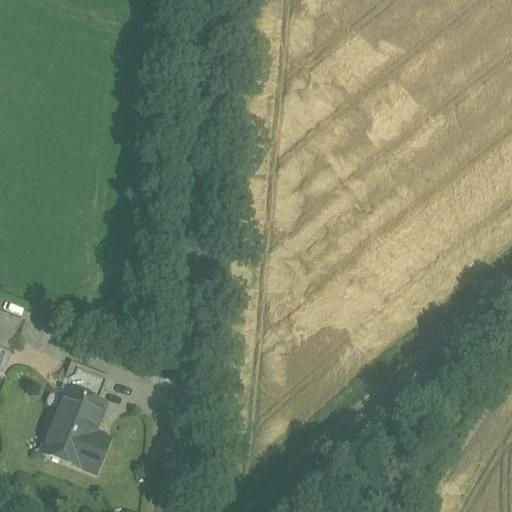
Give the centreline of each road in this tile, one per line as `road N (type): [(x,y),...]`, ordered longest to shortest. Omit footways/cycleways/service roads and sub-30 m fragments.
road 1 (unclassified): [(177,511),(217,0)]
road 2 (secondary): [(279,511),(511,299)]
